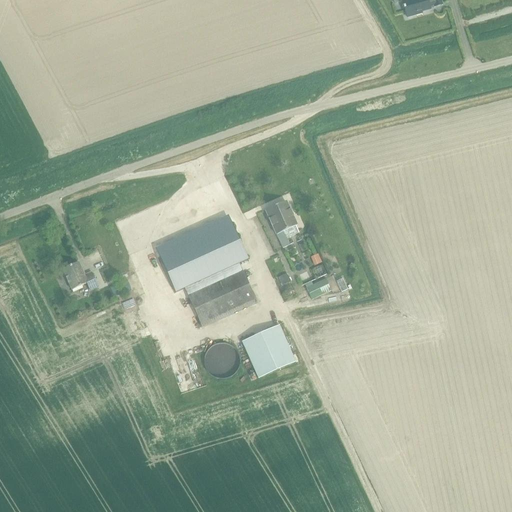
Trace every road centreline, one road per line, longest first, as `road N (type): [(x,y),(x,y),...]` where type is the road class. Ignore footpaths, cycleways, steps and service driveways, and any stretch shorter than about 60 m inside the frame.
road 1 (unclassified): [(0,216),(269,120),(511,59)]
road 2 (track): [(358,0),(386,64),(320,106)]
